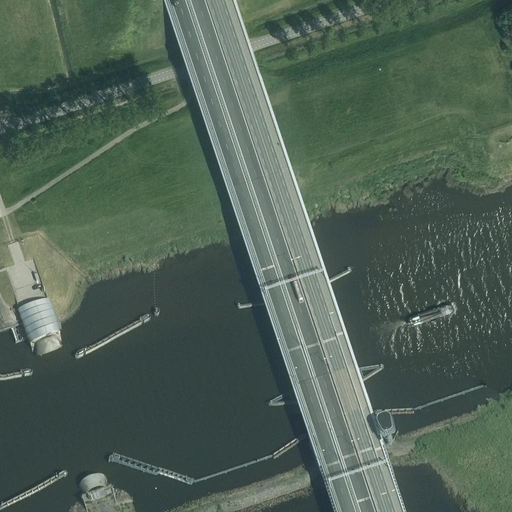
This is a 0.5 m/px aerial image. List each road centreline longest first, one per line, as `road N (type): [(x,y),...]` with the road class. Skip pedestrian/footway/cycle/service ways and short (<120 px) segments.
road 1 (secondary): [(385,511),(215,0)]
road 2 (trunk): [(177,0),(347,511)]
road 3 (trunk): [(366,511),(196,0)]
road 4 (unclassified): [(0,131),(373,6)]
